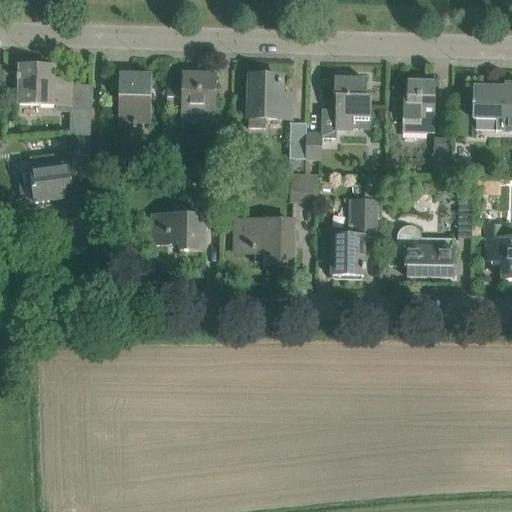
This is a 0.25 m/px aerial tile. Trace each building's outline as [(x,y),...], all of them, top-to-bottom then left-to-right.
[(69,137),(69,136),(90,137),(91,87),(90,87),(89,88),(90,88),(90,112),(70,111),(71,82),(54,82),(54,69),(20,68),(20,77),(17,77),(16,82),(19,82),(19,106),(56,107),(55,113),(70,113),(69,137)] [(119,75),(119,95),(118,125),(150,126),(151,75),(119,75)] [(167,89),(166,109),(166,112),(198,113),(198,125),(214,125),(215,77),(183,76),(183,90),(167,89)] [(265,130),(265,121),(290,121),(291,97),(281,97),(281,79),(249,78),(248,130),(265,130)] [(306,136),(305,161),(321,162),(322,140),(336,140),(336,132),(352,133),(353,119),(370,120),(370,119),(371,99),(366,99),(367,81),(334,81),(334,99),(336,99),(335,112),(321,111),(321,131),(321,136),(306,136)] [(403,90),(402,134),(434,135),(435,83),(407,82),(407,90),(403,90)] [(511,133),(511,85),(505,85),(505,89),(474,88),(474,103),(472,103),(472,106),(473,106),(473,120),(496,121),(495,133),(511,133)] [(290,125),(289,161),(305,161),(306,136),(306,126),(290,125)] [(32,170),(18,172),(22,206),(35,204),(60,201),(60,198),(72,196),(70,178),(89,179),(90,137),(69,136),(69,137),(68,155),(65,156),(65,154),(44,157),(31,159),(32,170)] [(449,178),(449,168),(450,140),(434,139),(433,177),(449,178)] [(213,142),(212,174),(221,174),(228,174),(229,142),(213,142)] [(221,174),(212,174),(204,173),(203,203),(220,204),(221,174)] [(317,176),(291,176),(290,204),(316,204),(317,176)] [(473,186),(458,186),(457,240),(472,240),(473,186)] [(364,238),(380,238),(381,194),(365,194),(364,201),(348,201),(347,238),(331,238),(331,278),(363,278),(363,272),(365,272),(365,267),(363,267),(364,238)] [(204,254),(204,217),(152,217),(152,247),(180,247),(180,253),(204,254)] [(292,268),(293,224),(237,223),(236,255),(255,255),(255,250),(267,250),(267,268),(292,268)] [(511,280),(511,240),(505,241),(505,227),(484,226),(484,242),(488,242),(487,262),(503,263),(502,281),(511,280)] [(397,236),(397,238),(396,254),(405,254),(404,269),(407,269),(407,279),(454,280),(455,269),(452,269),(453,241),(426,240),(426,242),(421,242),(421,239),(421,236),(420,234),(419,231),(418,230),(417,230),(415,228),(412,227),(410,227),(409,227),(407,227),(405,227),(404,228),(401,229),(400,231),(398,233),(398,234),(397,236)]
